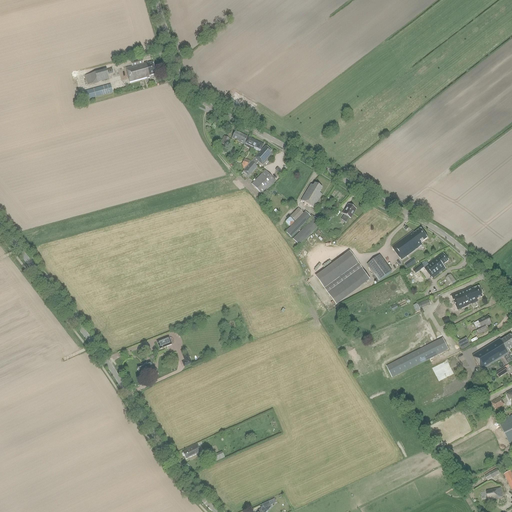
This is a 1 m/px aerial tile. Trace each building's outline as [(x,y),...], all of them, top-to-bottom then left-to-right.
[(131,63),(132,67),(126,69),(130,83),(150,78),(149,76),(156,74),(152,63),(148,64),(147,62),(143,63),(143,60),(131,63)] [(85,75),(88,85),(109,79),(107,70),(85,75)] [(86,101),(112,94),(112,92),(110,84),(85,91),(83,92),(86,101)] [(247,137),(236,132),(232,139),(244,145),(247,137)] [(224,136),(221,144),(226,146),(229,138),(224,136)] [(260,152),(264,145),(249,138),(244,147),(250,149),(251,148),(260,152)] [(265,146),(260,152),(252,162),(243,172),(249,177),(257,167),(256,166),(259,162),(263,166),(273,155),(271,153),(272,152),(265,146)] [(265,171),(251,185),(261,194),(275,181),(265,171)] [(310,185),(301,201),(314,209),(322,195),(320,193),(322,189),(314,184),(313,186),(310,185)] [(350,219),(356,210),(357,209),(348,204),(342,214),(343,214),(344,215),(341,220),(346,223),(349,218),(350,219)] [(296,222),(285,232),(291,238),(311,218),(306,212),(304,214),(298,208),(290,216),(296,222)] [(315,217),(293,239),(300,246),(322,224),(315,217)] [(413,232),(391,248),(401,261),(419,248),(423,245),(421,243),(428,239),(421,229),(415,234),(413,232)] [(316,277),(336,305),(370,280),(350,252),(316,277)] [(446,269),(443,265),(449,261),(443,253),(435,260),(434,259),(424,268),(432,279),(446,269)] [(380,256),(367,265),(379,281),(392,272),(380,256)] [(421,265),(421,264),(413,270),(416,274),(424,268),(421,265)] [(446,278),(452,286),(456,283),(451,275),(446,278)] [(481,286),(473,289),(472,287),(466,290),(472,304),(478,301),(477,300),(485,297),(481,286)] [(452,295),(458,310),(472,304),(466,290),(452,295)] [(420,312),(426,309),(425,307),(431,305),(429,300),(420,303),(417,304),(420,310),(420,312)] [(478,321),(479,322),(474,324),(477,329),(476,330),(479,335),(487,331),(485,327),(491,324),(488,316),(478,321)] [(511,348),(511,338),(511,336),(501,341),(500,339),(472,356),(482,371),(511,353),(509,351),(511,348)] [(169,337),(156,342),(160,350),(172,345),(169,337)] [(443,338),(387,366),(393,378),(448,350),(443,338)] [(458,343),(461,350),(469,346),(466,339),(458,343)] [(182,356),(184,362),(182,362),(184,367),(192,364),(188,354),(182,356)] [(141,367),(137,369),(139,373),(140,373),(142,377),(154,372),(150,363),(147,364),(146,363),(141,365),(141,367)] [(505,369),(497,374),(499,378),(507,372),(505,369)] [(503,404),(500,398),(492,402),(495,409),(503,404)] [(511,446),(511,445),(511,416),(499,423),(511,446)] [(183,453),(182,454),(183,456),(184,456),(186,460),(201,453),(197,445),(186,450),(187,451),(183,453)] [(222,452),(216,455),(219,461),(225,458),(222,452)] [(497,469),(485,476),(488,481),(500,474),(497,469)] [(500,489),(487,492),(489,500),(502,497),(500,489)] [(269,502),(262,505),(263,506),(261,507),(262,509),(259,511),(260,511),(259,511),(266,511),(267,511),(264,509),(269,506),(271,505),(269,502)]
